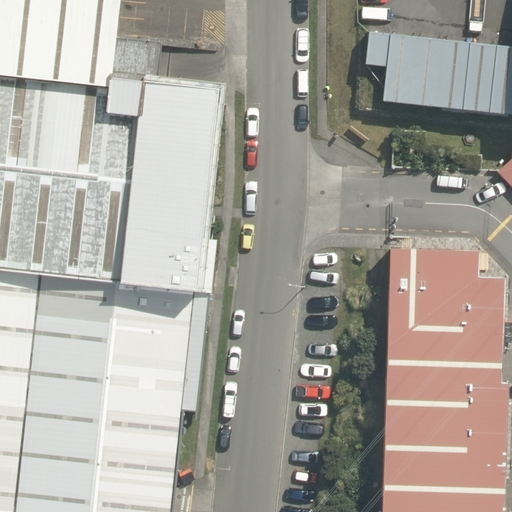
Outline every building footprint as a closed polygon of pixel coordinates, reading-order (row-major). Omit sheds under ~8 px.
[(106,73),(110,37),(114,0),(0,0),(0,74),(101,85),(102,72),(106,73)] [(378,101),(511,115),(511,46),(365,31),(361,63),(383,66),(378,101)] [(0,269),(208,293),(214,240),(200,238),(215,88),(154,81),(159,42),(110,37),(106,73),(102,72),(101,85),(0,74),(0,269)] [(511,151),(510,151),(510,158),(495,172),(511,189),(511,151)] [(474,250),(384,246),(375,511),(504,511),(505,511),(498,511),(503,381),(496,381),(498,319),(499,277),(472,275),(474,250)] [(0,269),(0,511),(166,511),(168,501),(178,409),(190,410),(189,419),(195,420),(208,293),(0,269)]
